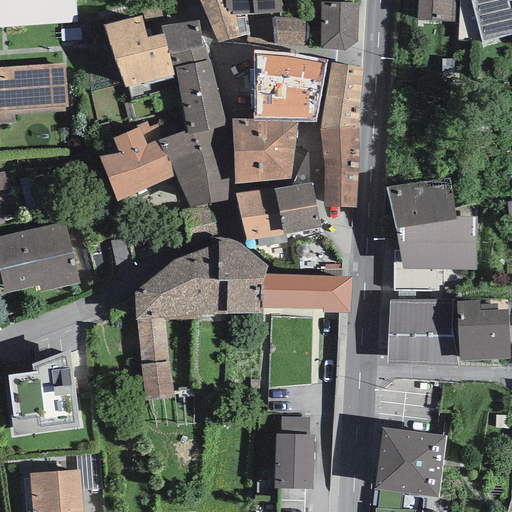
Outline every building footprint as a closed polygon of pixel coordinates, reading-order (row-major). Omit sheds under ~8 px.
[(75,0),(0,0),(0,26),(77,22),(75,0)] [(162,0),(139,0),(142,14),(164,10),(162,0)] [(199,0),(217,42),(239,35),(235,14),(235,10),(225,11),(224,0),(199,0)] [(224,0),(225,11),(235,10),(235,14),(281,10),(280,0),(224,0)] [(455,0),(417,0),(417,20),(454,22),(455,0)] [(511,0),(470,0),(482,42),(511,34),(511,0)] [(321,1),(320,48),(344,50),(357,41),(358,1),(321,1)] [(141,15),(104,24),(114,58),(125,86),(174,74),(172,67),(164,32),(161,33),(147,37),(141,15)] [(198,20),(161,25),(161,33),(164,32),(172,67),(209,58),(198,20)] [(304,40),(305,21),(276,20),(276,38),(304,40)] [(257,54),(256,80),(319,87),(323,62),(257,54)] [(225,123),(209,58),(172,67),(174,74),(187,129),(188,133),(225,123)] [(64,62),(0,66),(0,110),(67,107),(64,62)] [(363,67),(329,62),(319,127),(356,124),(363,67)] [(256,80),(255,115),(313,116),(319,87),(256,80)] [(267,118),(231,117),(233,182),(290,178),(298,121),(267,118)] [(146,122),(112,137),(120,152),(98,156),(116,199),(175,174),(157,139),(154,140),(146,122)] [(229,150),(225,123),(188,133),(187,129),(157,139),(175,174),(190,206),(224,198),(227,198),(229,150)] [(359,161),(356,124),(319,127),(323,165),(323,206),(355,206),(359,161)] [(449,178),(386,187),(395,227),(456,218),(455,216),(449,178)] [(311,182),(274,186),(283,234),(320,227),(311,182)] [(274,186),(235,192),(245,239),(283,234),(274,186)] [(216,229),(224,198),(190,206),(190,210),(181,212),(187,239),(216,229)] [(476,216),(455,216),(456,218),(395,227),(403,267),(475,268),(476,216)] [(65,220),(0,235),(0,272),(5,293),(38,285),(40,291),(80,282),(65,220)] [(231,239),(217,240),(217,242),(172,259),(134,290),(135,318),(137,318),(164,316),(190,314),(227,314),(227,312),(263,312),(263,306),(261,306),(263,273),(267,265),(237,240),(231,239)] [(351,276),(263,273),(261,306),(263,306),(321,309),(321,311),(350,312),(351,276)] [(458,368),(457,361),(451,331),(452,301),(453,299),(390,299),(387,363),(458,368)] [(479,300),(452,301),(451,331),(457,361),(509,358),(507,310),(480,310),(479,300)] [(168,360),(164,316),(137,318),(140,363),(168,360)] [(32,370),(7,374),(15,433),(79,425),(70,348),(31,363),(32,370)] [(172,389),(168,360),(140,363),(145,400),(173,395),(172,389)] [(199,387),(172,389),(173,395),(145,400),(152,429),(202,424),(199,387)] [(437,496),(445,435),(382,426),(374,488),(379,488),(407,492),(437,496)] [(313,434),(275,433),(274,487),(312,488),(313,434)] [(78,469),(29,472),(32,511),(31,511),(76,511),(82,511),(78,469)] [(407,492),(379,488),(378,508),(375,508),(374,511),(421,511),(423,499),(421,497),(416,496),(407,496),(407,492)]
